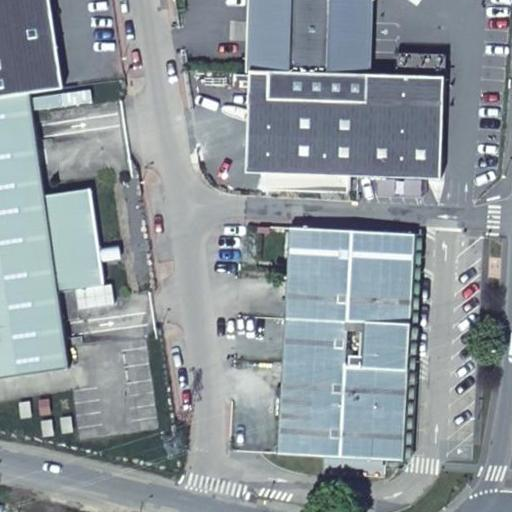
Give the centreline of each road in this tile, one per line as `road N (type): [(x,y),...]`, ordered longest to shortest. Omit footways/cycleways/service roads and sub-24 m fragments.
road 1 (residential): [(196,216),(237,209),(511,218)]
road 2 (residential): [(196,216),(184,253),(214,411),(198,506)]
road 3 (residential): [(144,0),(166,171),(196,216)]
road 4 (residential): [(198,506),(0,466)]
